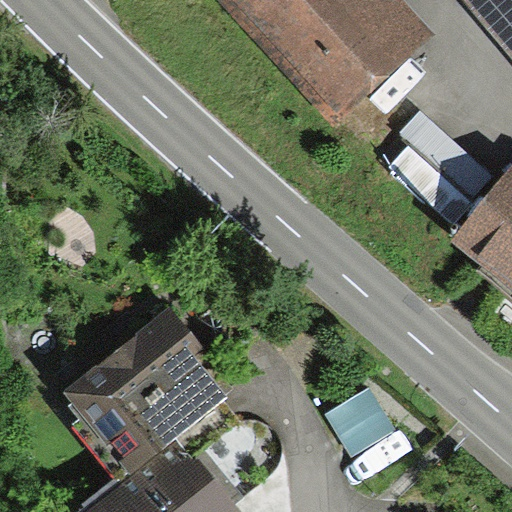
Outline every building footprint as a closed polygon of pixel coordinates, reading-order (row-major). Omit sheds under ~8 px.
[(220,0),(323,118),(418,37),(386,0),(220,0)] [(511,0),(469,0),(463,5),(511,62),(511,0)] [(455,235),(500,181),(432,124),(387,177),(455,235)] [(511,182),(456,254),(511,297),(511,182)] [(160,317),(59,399),(117,469),(217,388),(160,317)] [(358,388),(319,413),(350,462),(389,438),(358,388)] [(232,511),(176,442),(90,511),(232,511)]
